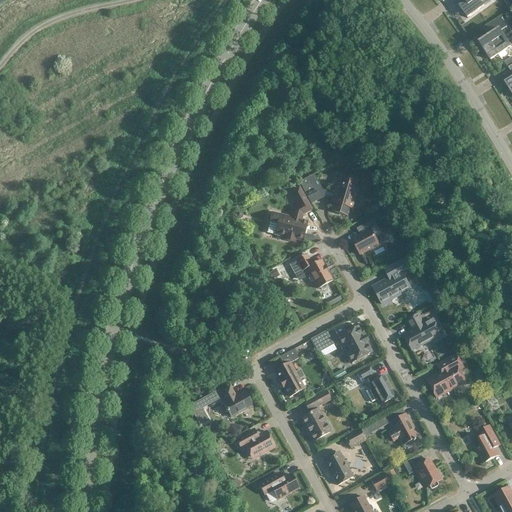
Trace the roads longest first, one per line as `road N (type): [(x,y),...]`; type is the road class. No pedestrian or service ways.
road 1 (tertiary): [(83,511),(97,394),(135,251),(191,122),(262,0)]
road 2 (residential): [(363,303),(256,367),(329,511)]
road 3 (residential): [(470,495),(363,303)]
road 4 (tertiary): [(511,168),(399,0)]
